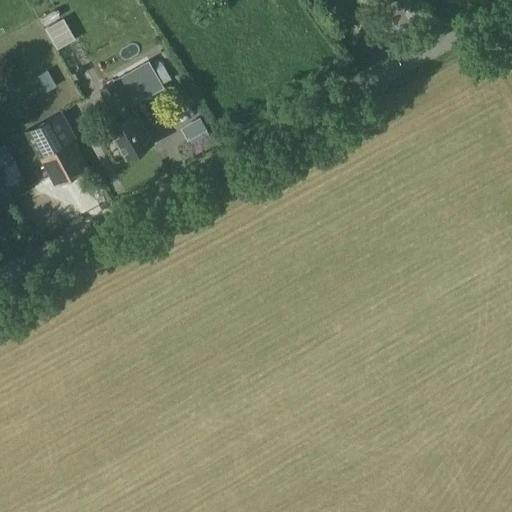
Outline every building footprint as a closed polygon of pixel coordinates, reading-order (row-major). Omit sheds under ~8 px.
[(41,0),(30,4),(34,16),(57,7),(53,0),(41,0)] [(59,9),(42,15),(51,40),(68,34),(59,9)] [(131,110),(144,103),(145,105),(166,92),(147,60),(101,87),(119,118),(108,125),(130,162),(155,148),(137,117),(136,118),(131,110)] [(74,137),(59,111),(25,129),(39,156),(72,137),(74,137)] [(39,156),(37,157),(46,172),(55,185),(89,167),(72,137),(39,156)]
